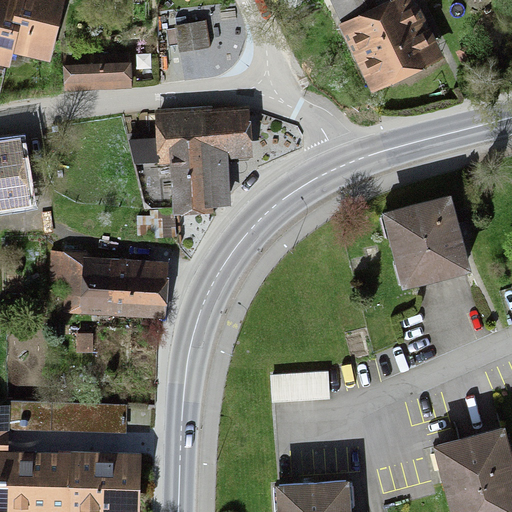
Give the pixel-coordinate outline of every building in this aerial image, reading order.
[(0,0),(0,65),(9,68),(12,54),(20,24),(12,22),(17,0),(0,0)] [(17,0),(12,22),(20,24),(12,54),(50,63),(64,0),(17,0)] [(327,0),(363,77),(437,43),(416,0),(327,0)] [(207,22),(177,24),(178,50),(209,49),(207,22)] [(129,64),(62,66),(63,90),(130,88),(129,64)] [(246,122),(153,130),(156,165),(171,163),(176,214),(232,209),(229,172),(251,170),(246,122)] [(21,136),(0,139),(0,214),(35,208),(21,136)] [(388,213),(407,286),(467,271),(449,198),(388,213)] [(56,304),(111,308),(115,256),(75,252),(76,247),(43,244),(40,277),(59,278),(56,304)] [(164,260),(115,256),(111,308),(159,313),(164,260)] [(276,397),(332,395),(331,368),(274,370),(276,397)] [(5,401),(5,409),(5,429),(122,432),(123,404),(5,401)] [(58,457),(4,455),(5,429),(5,409),(0,409),(0,503),(77,506),(79,451),(59,451),(58,457)] [(435,447),(452,511),(511,511),(511,458),(504,428),(435,447)] [(133,453),(79,451),(77,506),(131,507),(133,453)] [(276,485),(277,511),(348,511),(347,481),(276,485)]
